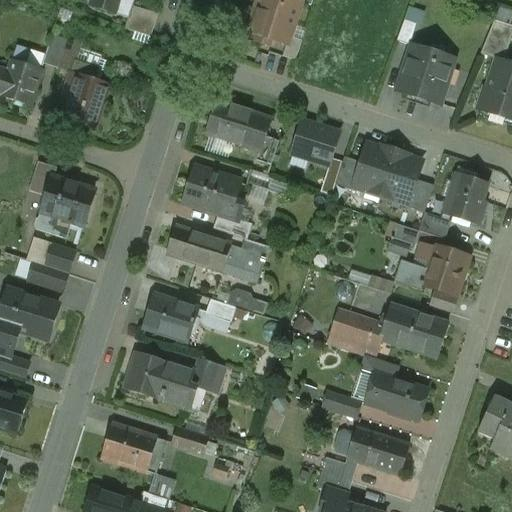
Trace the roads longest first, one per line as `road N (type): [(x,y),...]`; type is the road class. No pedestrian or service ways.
road 1 (residential): [(43,511),(154,171)]
road 2 (residential): [(189,60),(511,163)]
road 3 (residential): [(511,232),(420,511)]
road 4 (residential): [(0,124),(154,171)]
